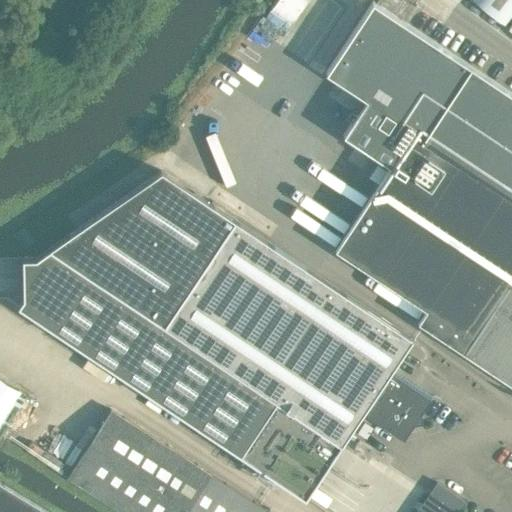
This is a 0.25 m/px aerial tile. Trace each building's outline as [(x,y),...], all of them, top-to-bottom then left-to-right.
[(505,27),(511,16),(511,0),(469,0),(469,1),(505,27)] [(511,92),(372,1),(325,72),(366,98),(355,115),(343,134),(371,152),(390,165),(333,250),(424,310),(416,323),(511,386),(511,92)] [(23,297),(17,305),(277,479),(314,424),(341,442),(342,441),(363,410),(403,437),(411,425),(411,422),(423,420),(420,409),(423,408),(431,396),(391,369),(412,337),(236,220),(161,170),(49,247),(35,257),(22,257),(23,297)] [(123,511),(268,511),(110,409),(67,475),(123,511)] [(354,448),(366,455),(371,447),(359,440),(354,448)] [(0,511),(52,511),(0,480),(0,511)] [(437,481),(415,511),(457,511),(465,500),(437,481)]
